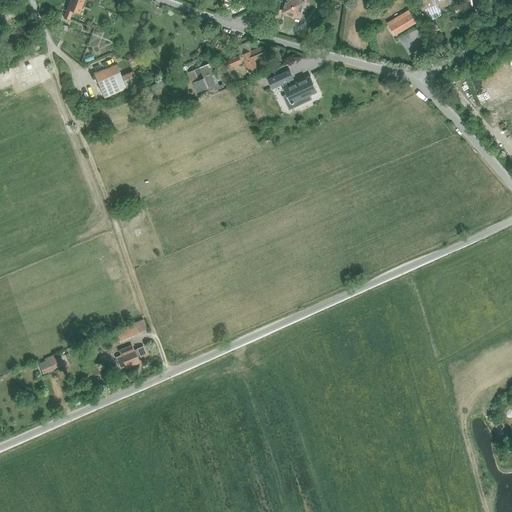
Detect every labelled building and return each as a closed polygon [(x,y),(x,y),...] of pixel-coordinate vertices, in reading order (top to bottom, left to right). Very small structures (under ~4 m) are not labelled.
[(84,0),(70,0),(64,18),(70,20),(73,12),(79,14),(84,0)] [(283,12),(299,18),(304,0),(282,0),(282,3),(286,4),(283,12)] [(419,0),(424,12),(427,22),(442,16),(439,8),(456,1),(455,0),(419,0)] [(411,14),(389,27),(394,36),(416,24),(411,14)] [(164,30),(153,38),(157,43),(152,47),(159,58),(175,46),(164,30)] [(242,56),(240,57),(241,60),(243,60),(250,75),(260,71),(256,60),(267,55),(263,46),(252,51),(251,52),(242,55),(242,56)] [(240,57),(227,62),(230,69),(243,64),(241,60),(240,57)] [(211,64),(200,68),(194,70),(190,71),(199,93),(208,89),(209,90),(219,87),(211,64)] [(132,71),(121,76),(116,65),(95,75),(101,89),(101,90),(105,98),(139,84),(132,71)] [(294,80),(290,70),(268,80),(272,89),(282,85),(284,89),(286,95),(283,97),(284,100),(287,106),(292,104),(293,105),(294,104),(294,103),(296,101),(299,106),(311,99),(310,97),(310,96),(309,95),(317,91),(311,77),(307,79),(291,86),(289,82),(294,80)] [(136,322),(120,328),(125,341),(142,334),(141,331),(137,322),(136,322)] [(80,344),(84,354),(94,349),(90,339),(80,344)] [(137,358),(140,357),(146,354),(143,346),(134,349),(132,344),(118,350),(120,355),(115,357),(120,369),(125,367),(126,369),(140,363),(137,358)] [(60,359),(56,361),(53,356),(46,359),(47,360),(39,364),(43,375),(55,369),(55,368),(58,366),(62,364),(60,359)]
